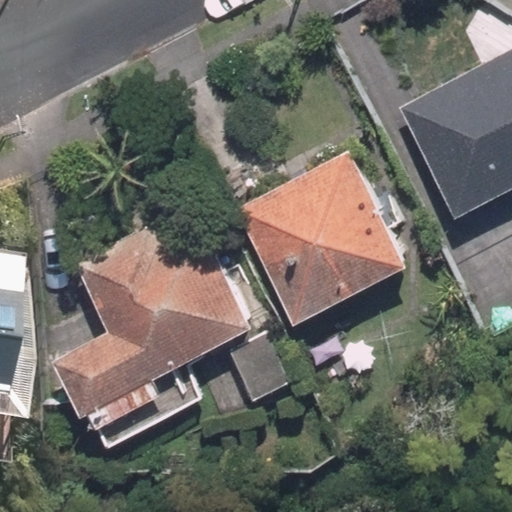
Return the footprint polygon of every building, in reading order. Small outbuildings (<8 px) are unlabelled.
[(511,61),(409,115),(464,222),(511,196),(511,61)] [(358,155),(246,215),(305,327),(417,269),(358,155)] [(162,232),(86,269),(120,340),(60,369),(84,418),(259,334),(206,225),(168,244),(162,232)] [(0,358),(17,260),(0,257),(0,358)] [(276,339),(239,357),(264,407),(301,388),(276,339)]
